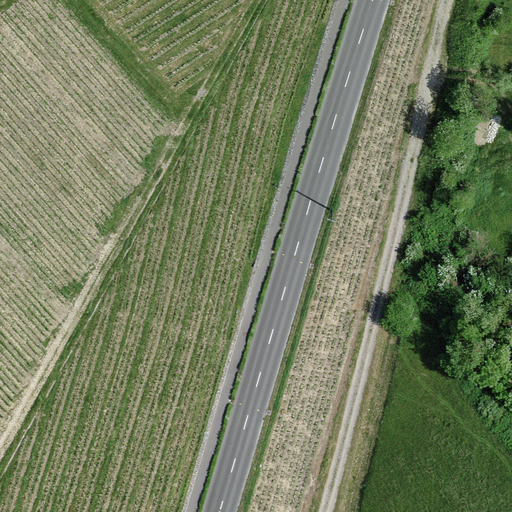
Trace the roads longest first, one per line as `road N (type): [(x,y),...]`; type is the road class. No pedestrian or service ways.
road 1 (tertiary): [(219,511),(373,0)]
road 2 (track): [(444,0),(323,511)]
road 3 (track): [(0,456),(256,0)]
